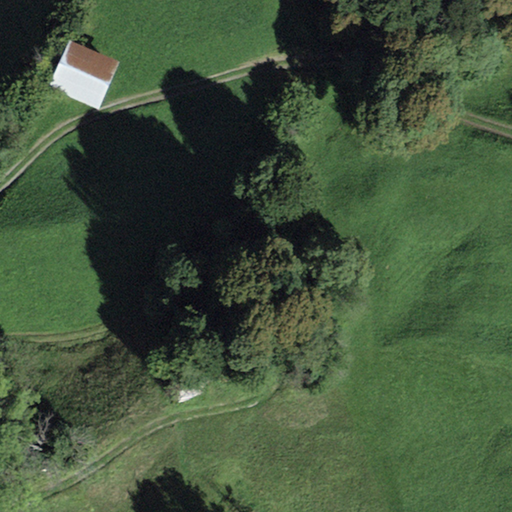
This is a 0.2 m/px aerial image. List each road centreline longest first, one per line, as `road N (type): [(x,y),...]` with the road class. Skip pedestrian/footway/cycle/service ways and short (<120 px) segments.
road 1 (track): [(0,340),(84,334),(163,314),(206,317),(262,334),(278,345),(281,362),(272,386),(248,403),(150,430),(4,511)]
road 2 (track): [(0,187),(81,117),(132,97),(310,60),(376,59),(411,69),(511,126)]
